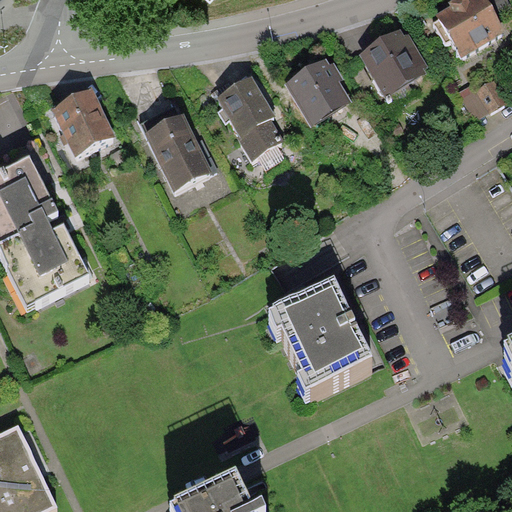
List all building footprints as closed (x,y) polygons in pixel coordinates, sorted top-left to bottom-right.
[(506,30),(487,0),(452,0),(449,2),(451,5),(436,14),(440,20),(452,39),(462,57),(506,30)] [(452,39),(440,20),(434,23),(446,43),(452,39)] [(400,28),(358,53),(385,97),(426,72),(423,67),(427,64),(408,33),(404,35),(400,28)] [(326,58),(285,83),(289,89),(311,126),(353,101),(340,80),(344,78),(334,62),(330,65),(326,58)] [(251,76),(216,99),(238,134),(236,136),(252,160),(284,140),(270,119),(276,115),(272,109),(251,76)] [(494,81),(477,91),(491,113),(508,103),(494,81)] [(477,122),(491,113),(477,91),(473,85),(459,93),(477,122)] [(116,136),(92,89),(52,109),(76,156),(116,136)] [(184,113),(145,133),(174,192),(219,170),(203,139),(198,141),(184,113)] [(0,246),(9,264),(7,265),(27,304),(89,273),(64,222),(53,228),(51,223),(47,215),(58,210),(31,155),(0,170),(0,246)] [(354,314),(335,273),(272,303),(273,306),(268,309),(276,326),(281,324),(302,369),(299,370),(307,388),(374,356),(354,314)] [(38,465),(19,425),(0,434),(0,511),(44,511),(57,506),(38,465)] [(237,464),(174,493),(175,496),(170,498),(176,511),(258,511),(257,508),(266,504),(262,495),(253,499),(247,485),(237,464)]
